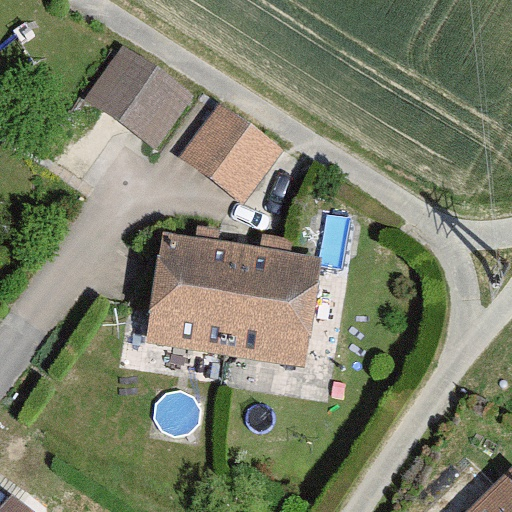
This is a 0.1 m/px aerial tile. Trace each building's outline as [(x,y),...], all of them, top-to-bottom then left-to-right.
[(203,103),(125,53),(85,115),(163,165),(203,103)] [(287,164),(226,117),(185,171),(246,218),(287,164)] [(332,262),(170,240),(156,349),(317,371),(332,262)] [(511,511),(511,471),(468,511),(511,511)] [(27,511),(13,501),(4,511),(27,511)]
